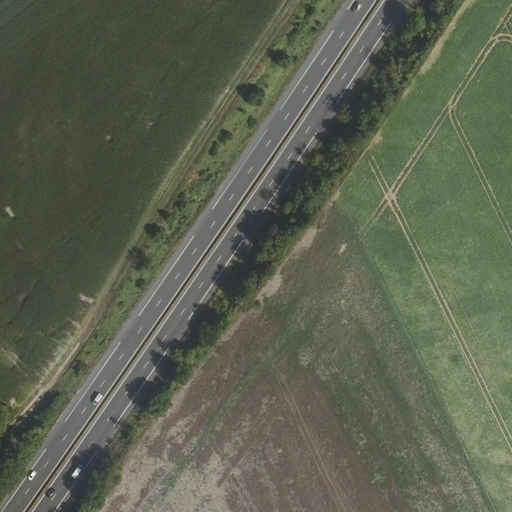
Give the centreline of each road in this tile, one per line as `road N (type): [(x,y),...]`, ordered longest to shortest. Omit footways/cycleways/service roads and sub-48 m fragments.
road 1 (trunk): [(363,0),(12,511)]
road 2 (trunk): [(44,511),(394,0)]
road 3 (track): [(0,435),(41,397),(303,0)]
